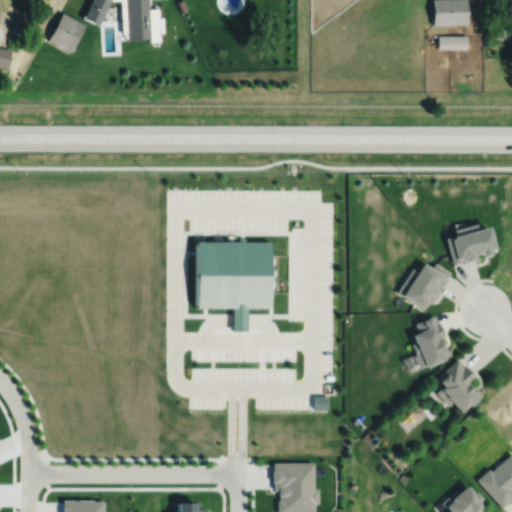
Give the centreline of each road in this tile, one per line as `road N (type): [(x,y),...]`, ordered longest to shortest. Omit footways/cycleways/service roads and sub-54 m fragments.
road 1 (tertiary): [(0,136),(511,138)]
road 2 (residential): [(237,472),(29,472)]
